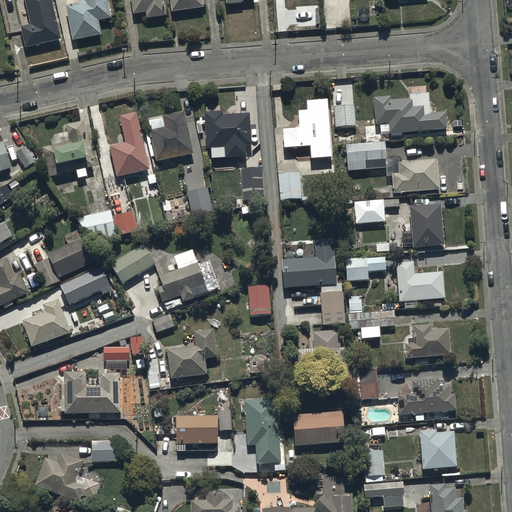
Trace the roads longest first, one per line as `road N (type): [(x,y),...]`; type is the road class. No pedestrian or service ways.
road 1 (residential): [(0,102),(185,65),(479,42)]
road 2 (residential): [(479,42),(511,433)]
